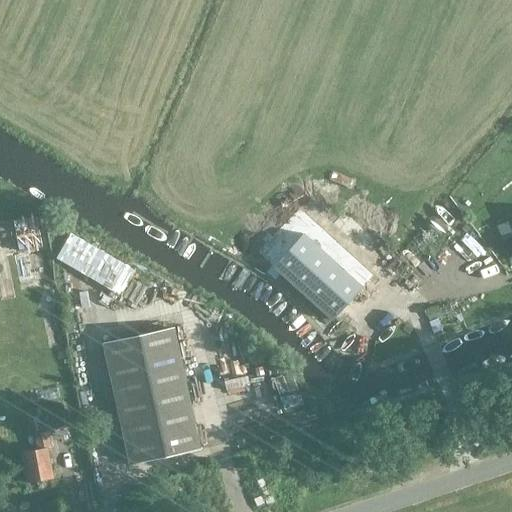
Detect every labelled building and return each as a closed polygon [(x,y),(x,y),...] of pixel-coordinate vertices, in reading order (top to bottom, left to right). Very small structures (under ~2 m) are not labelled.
[(273,267),(332,321),(373,276),(299,209),(258,254),(273,267)] [(133,270),(71,235),(56,260),(118,295),(133,270)] [(172,328),(103,344),(130,467),(200,451),(172,328)] [(63,405),(29,412),(34,433),(56,429),(66,426),(68,426),(63,405)] [(49,450),(52,447),(49,433),(33,437),(35,450),(21,453),(27,486),(54,481),(49,450)]
